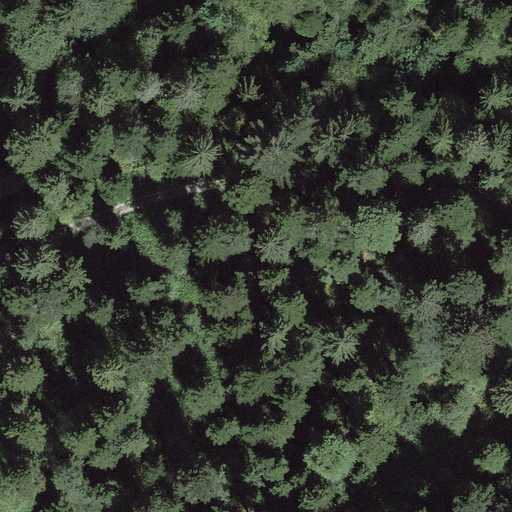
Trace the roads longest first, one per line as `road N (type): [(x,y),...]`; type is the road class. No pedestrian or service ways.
road 1 (track): [(0,260),(150,200),(276,176),(407,183),(511,209)]
road 2 (track): [(350,511),(381,487),(511,421)]
